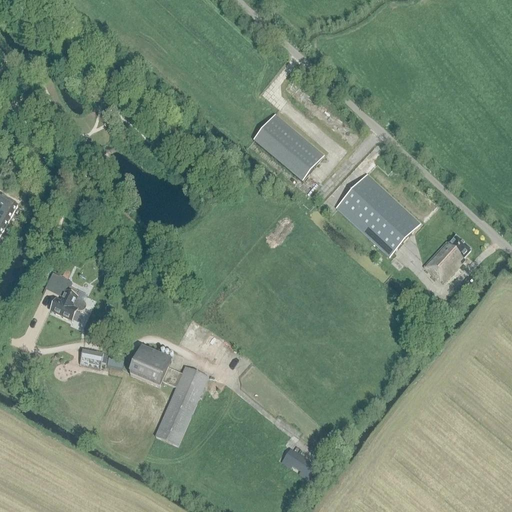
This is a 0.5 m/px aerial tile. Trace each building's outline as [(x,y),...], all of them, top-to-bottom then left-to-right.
[(252,140),(301,181),(323,158),(275,116),(252,140)] [(335,210),(387,260),(419,227),(366,177),(335,210)] [(0,236),(17,207),(0,197),(0,236)] [(462,261),(470,254),(454,239),(447,246),(445,245),(422,269),(435,282),(437,280),(442,285),(464,263),(462,261)] [(58,278),(67,282),(74,267),(65,263),(58,278)] [(466,279),(460,287),(466,293),(473,285),(466,279)] [(71,323),(76,311),(79,312),(80,312),(82,312),(84,311),(85,309),(85,307),(85,304),(81,302),(76,299),(78,293),(69,289),(66,295),(65,294),(61,303),(56,301),(50,314),(71,323)] [(156,438),(179,448),(209,380),(185,369),(183,375),(170,369),(173,362),(142,348),(129,377),(161,391),(163,384),(176,390),(156,438)] [(124,361),(82,352),(79,366),(101,371),(102,365),(107,366),(106,367),(122,371),(124,361)] [(307,482),(316,468),(290,449),(280,464),(307,482)]
